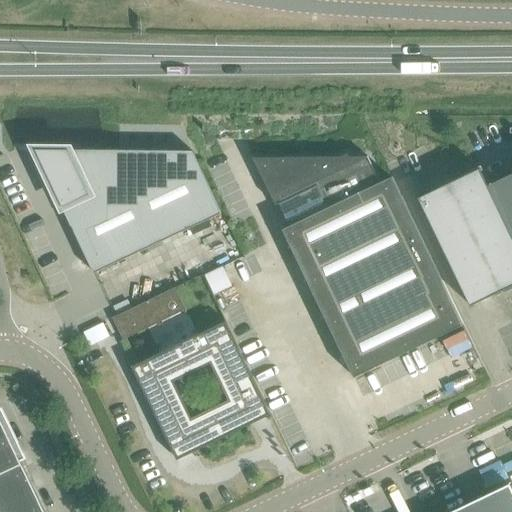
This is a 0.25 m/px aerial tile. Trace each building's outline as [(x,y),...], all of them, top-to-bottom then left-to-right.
[(35,150),(94,275),(222,214),(193,151),(35,150)] [(463,326),(391,178),(380,183),(368,157),(349,157),(347,154),(341,157),(273,158),(269,159),(265,161),(262,164),(261,168),(261,172),(262,177),(276,206),(279,204),(290,227),(283,230),(354,378),(463,326)] [(511,236),(480,169),(419,199),(471,307),(511,286),(511,236)] [(511,174),(510,176),(489,186),(511,233),(511,174)] [(175,288),(112,319),(123,340),(185,310),(175,288)] [(225,322),(132,368),(177,460),(271,415),(225,322)] [(90,347),(110,337),(103,324),(83,333),(90,347)] [(44,511),(22,463),(27,460),(3,409),(0,410),(0,511),(44,511)] [(511,511),(511,492),(509,487),(456,511),(511,511)]
